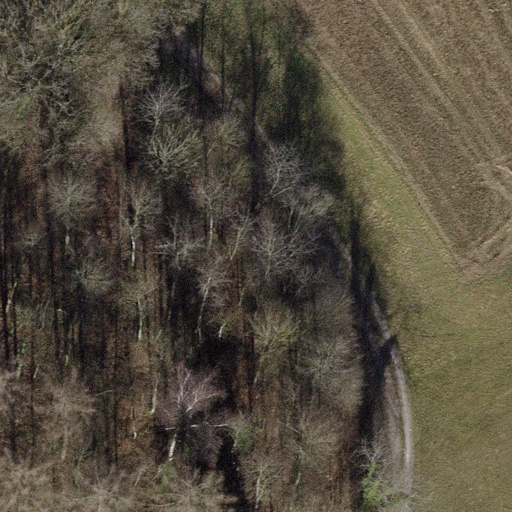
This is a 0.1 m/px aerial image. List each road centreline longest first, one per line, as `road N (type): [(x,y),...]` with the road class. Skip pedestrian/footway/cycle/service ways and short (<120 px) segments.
road 1 (track): [(131,0),(198,65),(329,227),(396,365),(406,450),(397,511)]
road 2 (track): [(0,242),(198,65)]
